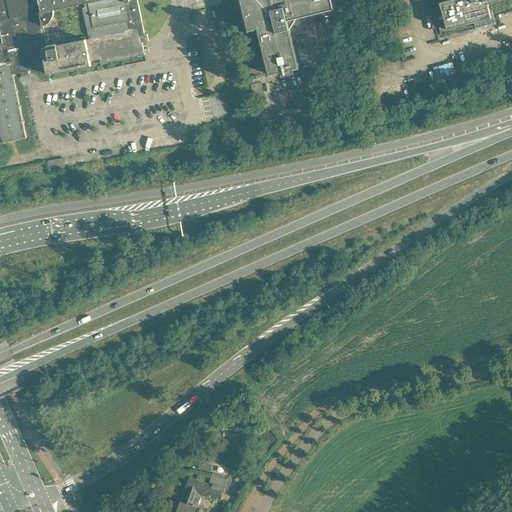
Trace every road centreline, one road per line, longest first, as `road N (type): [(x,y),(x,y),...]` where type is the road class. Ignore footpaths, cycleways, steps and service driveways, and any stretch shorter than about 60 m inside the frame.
road 1 (primary): [(42,501),(110,465),(320,298),(511,173)]
road 2 (primary): [(511,128),(0,356)]
road 3 (primary): [(0,379),(511,152)]
road 4 (primary): [(511,128),(160,212),(0,241)]
road 5 (unclassified): [(261,511),(327,428),(511,370)]
